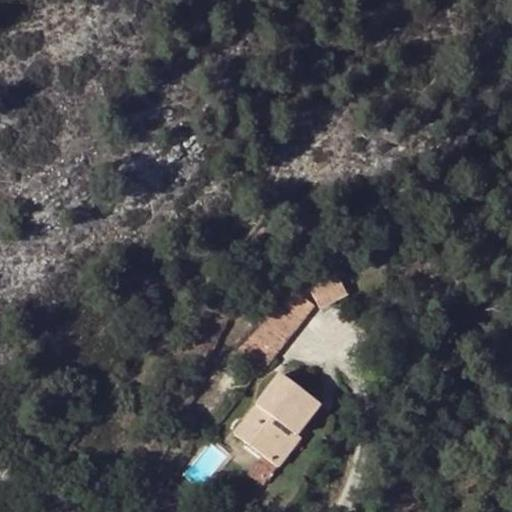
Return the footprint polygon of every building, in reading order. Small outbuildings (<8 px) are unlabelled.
[(396,237),(397,217),(373,217),(373,237),(396,237)] [(335,274),(336,277),(345,291),(351,287),(355,280),(355,272),(352,268),(344,274),(342,270),(335,274)] [(310,290),(320,310),(339,300),(347,296),(345,291),(336,277),(310,290)] [(306,282),(294,292),(302,298),(310,290),(306,282)] [(314,306),(302,298),(294,292),(254,334),(277,354),(314,306)] [(260,375),(277,354),(254,334),(234,354),(260,375)] [(234,436),(263,459),(277,469),(301,440),(298,438),(321,407),(280,376),(234,436)] [(264,486),(277,469),(263,459),(250,476),(264,486)]
